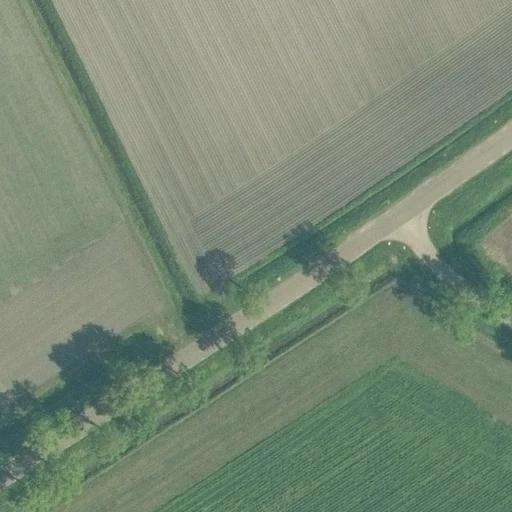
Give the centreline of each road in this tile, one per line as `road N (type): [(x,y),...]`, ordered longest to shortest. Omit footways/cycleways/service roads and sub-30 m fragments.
road 1 (tertiary): [(0,477),(402,213)]
road 2 (unclassified): [(511,319),(462,289),(402,213)]
road 3 (tertiary): [(402,213),(511,135)]
